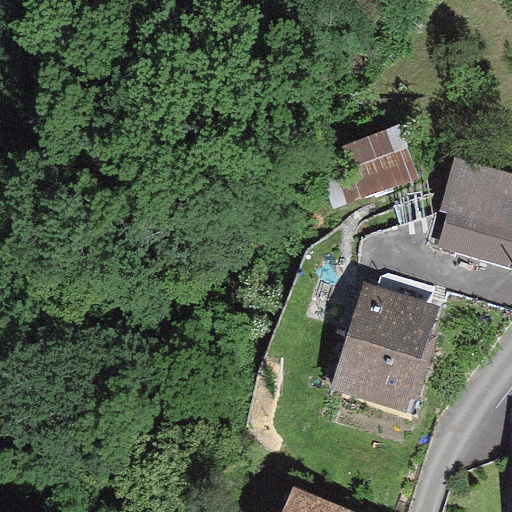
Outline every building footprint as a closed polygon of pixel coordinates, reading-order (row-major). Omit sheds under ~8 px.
[(340,194),(409,175),(397,133),(345,148),(350,165),(333,170),(340,194)] [(511,185),(460,171),(449,209),(511,226),(511,223),(511,185)] [(449,209),(438,243),(500,261),(511,226),(449,209)] [(434,340),(421,336),(426,321),(362,299),(332,387),(409,413),(434,340)] [(332,511),(287,493),(279,511),(332,511)]
